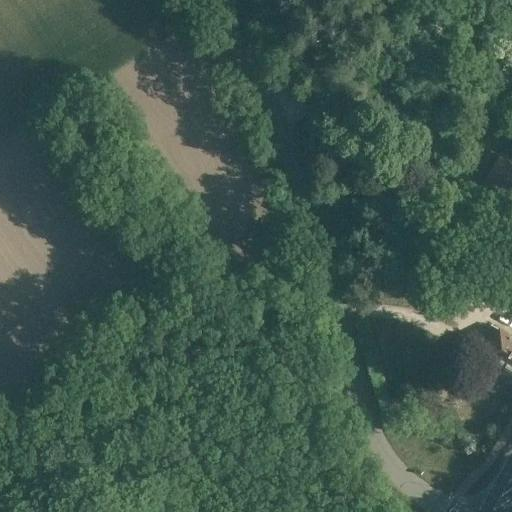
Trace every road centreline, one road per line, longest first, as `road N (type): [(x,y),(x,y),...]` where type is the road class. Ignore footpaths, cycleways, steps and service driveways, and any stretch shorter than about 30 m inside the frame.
road 1 (unclassified): [(447,511),(374,446),(266,108),(212,0)]
road 2 (track): [(511,227),(309,105)]
road 3 (track): [(345,0),(309,105),(266,108)]
